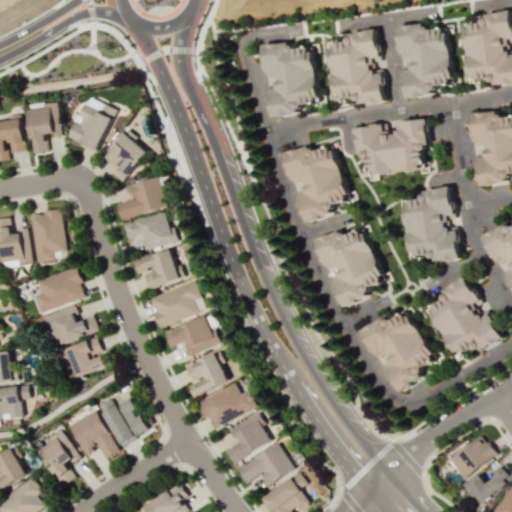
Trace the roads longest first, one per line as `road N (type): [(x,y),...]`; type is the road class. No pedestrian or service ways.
road 1 (tertiary): [(387,471),(329,400),(271,298),(181,72),(184,20)]
road 2 (tertiary): [(163,76),(272,349),(371,488)]
road 3 (residential): [(0,188),(62,180),(86,189),(127,321),(188,440),(239,511)]
road 4 (residential): [(266,128),(300,236),(386,389),(415,402),(511,343)]
road 5 (residential): [(511,93),(266,128)]
road 6 (tertiary): [(173,26),(196,0),(121,7),(147,28),(173,26)]
road 7 (residential): [(377,481),(511,382)]
road 8 (residential): [(511,343),(466,203)]
road 9 (residential): [(188,440),(79,511)]
